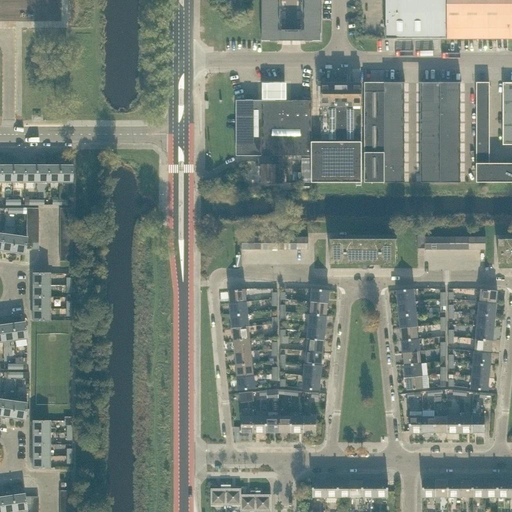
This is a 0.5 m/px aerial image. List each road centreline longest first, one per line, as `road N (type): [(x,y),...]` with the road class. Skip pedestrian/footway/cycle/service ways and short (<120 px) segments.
road 1 (tertiary): [(185,458),(181,137)]
road 2 (residential): [(230,458),(216,276),(350,282)]
road 3 (residential): [(398,460),(378,282)]
road 4 (residential): [(328,459),(350,282)]
road 5 (residential): [(10,136),(181,137)]
road 6 (unclassified): [(344,58),(511,59)]
road 7 (unclassified): [(181,56),(344,58)]
road 8 (residential): [(499,461),(511,313)]
road 9 (residential): [(378,282),(511,281)]
